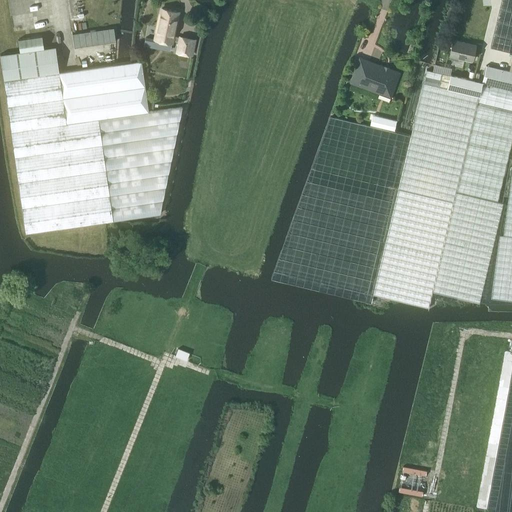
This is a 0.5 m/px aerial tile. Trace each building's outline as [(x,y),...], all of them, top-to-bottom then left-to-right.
[(162,8),(155,39),(171,43),(171,42),(173,35),(178,11),(162,8)] [(113,27),(72,33),(74,47),(115,41),(113,27)] [(173,35),(171,42),(178,43),(176,52),(190,55),(193,39),(180,36),(180,37),(173,35)] [(20,52),(0,55),(25,233),(160,214),(182,107),(149,112),(141,61),(59,73),(55,47),(44,49),(42,37),(19,40),(20,52)] [(449,56),(471,61),(475,46),(453,41),(449,56)] [(383,70),(382,67),(360,59),(352,82),(389,95),(392,87),(394,86),(395,84),(394,82),(397,73),(388,70),(386,71),(383,70)] [(397,188),(371,295),(428,308),(432,291),(479,302),(488,261),(497,223),(502,203),(497,201),(505,165),(511,135),(511,71),(486,66),(482,82),(473,80),(450,75),(426,70),(414,120),(397,188)] [(396,121),(372,115),(370,125),(394,130),(396,121)] [(499,234),(491,298),(511,300),(511,162),(509,189),(502,234),(502,235),(499,234)]
